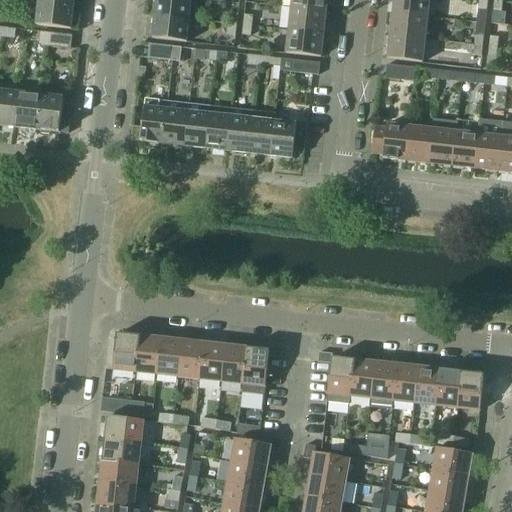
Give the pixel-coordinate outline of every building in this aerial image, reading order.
[(156,0),(155,16),(190,20),(192,0),(156,0)] [(292,0),(292,8),(326,11),(327,0),(292,0)] [(394,0),(393,13),(428,17),(429,0),(394,0)] [(482,0),(479,0),(477,22),(486,23),(489,1),(482,0)] [(503,2),(495,1),(493,12),(502,13),(503,2)] [(74,7),(39,3),(37,26),(72,30),(74,7)] [(292,8),(289,30),(324,34),(326,11),(292,8)] [(393,13),(391,36),(425,39),(428,17),(393,13)] [(230,14),(229,24),(238,25),(239,15),(230,14)] [(245,15),(244,25),(253,26),(254,16),(245,15)] [(190,20),(155,16),(152,39),(187,42),(190,20)] [(477,22),(475,45),(484,46),(486,23),(477,22)] [(238,25),(229,24),(228,35),(237,36),(238,25)] [(253,26),(244,25),(243,35),(251,36),(253,26)] [(6,28),(5,37),(15,38),(16,29),(6,28)] [(324,34),(289,30),(287,54),(321,57),(324,34)] [(39,46),(47,47),(49,33),(41,32),(39,46)] [(49,33),(47,47),(71,50),(73,36),(49,33)] [(425,39),(391,36),(388,59),(423,63),(425,39)] [(491,37),(490,47),(498,48),(499,38),(491,37)] [(148,58),(173,61),(174,47),(150,44),(148,58)] [(484,46),(475,45),(474,55),(482,56),(484,46)] [(174,47),(173,61),(180,62),(182,48),(174,47)] [(498,48),(490,47),(488,57),(497,58),(498,48)] [(206,60),(216,61),(217,52),(207,51),(206,60)] [(217,52),(216,61),(227,62),(228,53),(217,52)] [(249,65),(259,66),(260,57),(250,56),(249,65)] [(260,57),(259,66),(270,67),(271,58),(260,57)] [(280,68),(280,71),(319,75),(321,63),(281,59),(280,68)] [(388,65),(386,79),(414,82),(416,68),(388,65)] [(429,79),(439,80),(440,71),(430,70),(429,79)] [(440,71),(439,80),(450,81),(451,72),(440,71)] [(475,84),(485,85),(486,76),(476,75),(475,84)] [(486,76),(485,85),(495,86),(496,77),(486,76)] [(0,126),(17,128),(21,93),(0,90),(0,126)] [(17,128),(38,130),(42,96),(21,93),(17,128)] [(42,96),(38,130),(41,131),(43,133),(51,134),(53,132),(70,134),(72,117),(62,116),(64,98),(42,96)] [(168,102),(146,99),(143,126),(133,125),(131,141),(163,144),(168,102)] [(163,144),(185,147),(190,104),(168,102),(163,144)] [(185,147),(206,149),(211,107),(190,104),(185,147)] [(206,149),(228,152),(233,109),(211,107),(206,149)] [(228,152),(249,154),(254,111),(233,109),(228,152)] [(254,111),(249,154),(271,156),(275,122),(267,121),(260,112),(254,111)] [(430,164),(452,167),(456,132),(457,123),(435,120),(434,130),(430,164)] [(275,122),(271,156),(293,159),(294,152),(304,153),(304,154),(305,154),(308,123),(296,122),(296,124),(275,122)] [(479,135),(475,169),(498,172),(503,125),(480,123),(479,135)] [(384,159),(407,162),(411,127),(388,125),(387,130),(376,128),(373,154),(384,155),(384,159)] [(511,126),(503,125),(498,172),(511,173),(511,126)] [(407,162),(430,164),(434,130),(411,127),(407,162)] [(452,167),(475,169),(479,135),(456,132),(452,167)] [(110,340),(106,369),(136,373),(140,337),(117,334),(117,340),(110,340)] [(155,375),(157,375),(161,339),(140,337),(136,373),(138,373),(137,381),(154,383),(155,375)] [(157,375),(179,378),(183,342),(161,339),(157,375)] [(179,378),(200,380),(204,344),(183,342),(179,378)] [(200,380),(222,382),(226,346),(204,344),(200,380)] [(222,382),(243,385),(247,349),(226,346),(222,382)] [(247,349),(243,385),(242,393),(265,395),(269,357),(282,359),(283,349),(270,347),(270,351),(247,349)] [(350,405),(351,397),(355,361),(332,358),(333,355),(320,353),(319,363),(331,364),(327,402),(350,405)] [(351,397),(372,399),(376,363),(355,361),(351,397)] [(372,399),(394,402),(398,366),(376,363),(372,399)] [(394,402),(415,404),(419,368),(398,366),(394,402)] [(415,404),(436,406),(441,370),(419,368),(415,404)] [(436,406),(458,409),(462,373),(441,370),(436,406)] [(462,373),(458,409),(481,411),(485,375),(462,373)] [(118,400),(116,414),(131,415),(133,401),(118,400)] [(133,401),(131,415),(148,417),(150,403),(133,401)] [(159,423),(174,425),(175,416),(161,414),(159,423)] [(175,416),(174,425),(188,427),(190,418),(175,416)] [(108,417),(105,440),(141,444),(144,421),(108,417)] [(202,428),(216,430),(217,421),(204,419),(202,428)] [(217,421),(216,430),(231,433),(232,424),(217,421)] [(249,426),(247,435),(259,437),(260,428),(249,426)] [(183,434),(180,448),(189,450),(192,436),(183,434)] [(396,443),(411,445),(411,436),(397,434),(396,443)] [(439,444),(453,447),(455,438),(441,435),(439,444)] [(411,436),(411,445),(425,446),(426,437),(411,436)] [(455,438),(453,447),(468,449),(469,440),(455,438)] [(236,440),(232,462),(268,468),(270,452),(280,454),(282,441),(272,439),(271,446),(236,440)] [(105,440),(103,461),(139,465),(141,444),(105,440)] [(314,460),(311,476),(346,482),(350,459),(315,453),(316,447),(307,445),(304,458),(314,460)] [(353,445),(351,454),(365,456),(367,448),(353,445)] [(189,450),(180,448),(178,463),(187,465),(189,450)] [(437,448),(434,471),(469,477),(473,455),(437,448)] [(398,450),(395,464),(404,466),(407,451),(398,450)] [(103,461),(101,483),(137,487),(139,465),(103,461)] [(193,462),(190,477),(199,478),(202,464),(193,462)] [(232,462),(229,483),(264,490),(268,468),(232,462)] [(404,466),(395,464),(393,479),(402,480),(404,466)] [(434,471),(430,492),(465,498),(469,477),(434,471)] [(311,476),(307,497),(343,503),(346,482),(311,476)] [(175,477),(173,491),(181,493),(184,478),(175,477)] [(199,478),(190,477),(188,491),(197,493),(199,478)] [(101,483),(98,504),(134,508),(137,487),(101,483)] [(229,483),(225,505),(260,511),(264,490),(229,483)] [(181,493),(173,491),(169,490),(166,508),(178,510),(181,493)] [(390,492),(388,507),(397,508),(399,494),(390,492)] [(430,492),(426,511),(462,511),(465,498),(430,492)] [(375,494),(372,509),(381,510),(384,496),(375,494)] [(307,497),(304,511),(341,511),(343,503),(307,497)]
